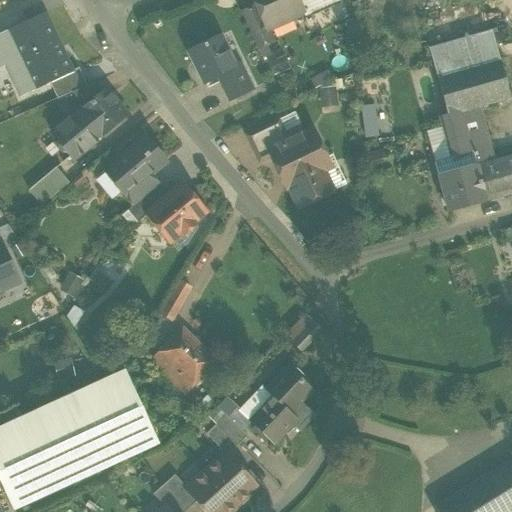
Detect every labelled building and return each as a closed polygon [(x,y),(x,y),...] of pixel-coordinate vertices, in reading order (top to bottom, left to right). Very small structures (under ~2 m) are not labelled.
[(297,0),(252,0),(257,10),(266,29),(267,29),(303,13),(297,0)] [(257,10),(243,16),(257,49),(272,42),(267,29),(266,29),(257,10)] [(44,13),(6,32),(18,57),(33,89),(34,91),(49,83),(72,72),(72,71),(44,13)] [(492,33),(429,51),(436,78),(499,60),(492,33)] [(219,36),(189,51),(204,84),(218,77),(223,89),(246,78),(239,65),(234,67),(219,36)] [(18,57),(5,63),(20,95),(33,89),(18,57)] [(499,60),(436,78),(447,115),(447,116),(461,112),(479,107),(510,98),(499,60)] [(78,68),(72,71),(72,72),(49,83),(57,99),(72,92),(86,86),(78,68)] [(246,78),(223,89),(229,101),(251,90),(246,78)] [(86,86),(72,92),(83,108),(102,92),(94,82),(86,86)] [(318,104),(335,105),(335,86),(319,86),(318,104)] [(83,108),(78,112),(100,138),(127,116),(105,89),(83,108)] [(364,138),(379,134),(371,102),(356,106),(364,138)] [(479,107),(461,112),(471,151),(475,165),(476,165),(476,166),(488,162),(492,155),(479,107)] [(78,112),(51,134),(57,141),(57,147),(62,153),(67,153),(73,160),(100,138),(78,112)] [(461,112),(447,116),(447,115),(439,117),(450,158),(471,151),(461,112)] [(278,120),(245,136),(258,163),(270,157),(268,152),(288,142),(278,120)] [(288,142),(268,152),(270,157),(281,179),(283,178),(298,209),(333,193),(318,162),(326,158),(313,130),(288,142)] [(145,137),(109,168),(129,192),(131,195),(148,180),(168,163),(145,137)] [(471,151),(450,158),(434,163),(438,176),(437,176),(448,213),(486,202),(476,166),(476,165),(475,165),(471,151)] [(379,153),(355,158),(357,168),(381,163),(379,153)] [(511,155),(488,162),(476,166),(486,202),(511,194),(511,155)] [(52,164),(25,189),(40,205),(66,180),(52,164)] [(148,180),(131,195),(129,192),(124,196),(133,206),(154,188),(148,180)] [(163,198),(144,215),(145,216),(169,244),(181,233),(183,236),(195,225),(194,223),(206,212),(181,183),(163,198)] [(133,206),(121,216),(131,227),(145,216),(144,215),(163,198),(154,188),(133,206)] [(0,245),(0,291),(17,283),(0,245)] [(178,282),(160,314),(172,321),(191,289),(178,282)] [(285,330),(297,344),(315,328),(303,314),(285,330)] [(215,362),(182,330),(159,353),(193,385),(215,362)] [(193,385),(159,353),(150,363),(183,395),(193,385)] [(288,368),(266,391),(273,397),(250,422),(273,444),(296,419),(290,413),(300,403),(307,385),(288,368)] [(124,371),(0,427),(0,483),(12,510),(158,444),(124,371)] [(247,436),(225,415),(215,426),(237,446),(247,436)] [(237,446),(215,426),(206,434),(224,454),(225,453),(227,455),(237,446)] [(224,454),(205,471),(236,506),(246,497),(244,495),(255,486),(227,455),(225,453),(224,454)] [(511,511),(511,460),(435,508),(437,511),(511,511)] [(229,511),(236,506),(205,471),(186,489),(185,490),(196,502),(205,511),(229,511)] [(186,489),(174,475),(163,485),(187,510),(196,502),(185,490),(186,489)] [(184,511),(187,510),(163,485),(153,495),(165,508),(166,507),(170,511),(184,511)]
